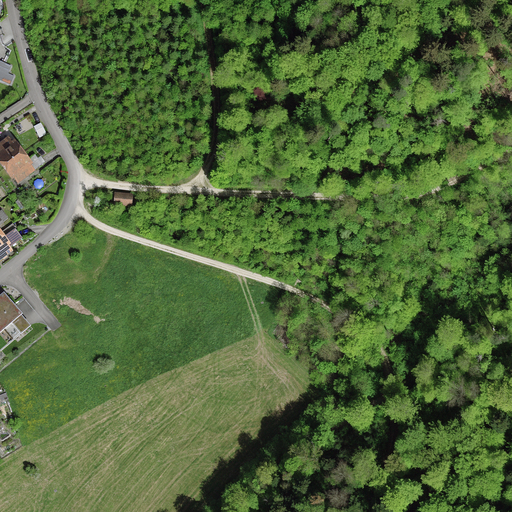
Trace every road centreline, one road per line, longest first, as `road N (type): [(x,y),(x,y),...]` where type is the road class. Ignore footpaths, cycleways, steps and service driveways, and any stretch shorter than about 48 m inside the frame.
road 1 (track): [(74,180),(368,196),(414,193),(511,154)]
road 2 (residential): [(12,0),(26,65),(74,180),(59,225),(0,277)]
road 3 (track): [(205,0),(214,149),(197,187)]
road 4 (track): [(376,511),(395,423),(384,394)]
